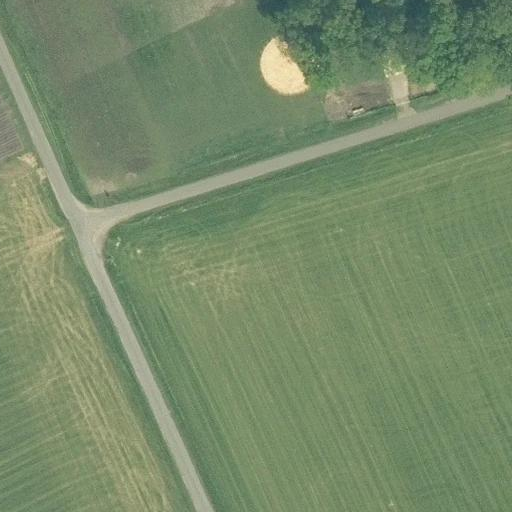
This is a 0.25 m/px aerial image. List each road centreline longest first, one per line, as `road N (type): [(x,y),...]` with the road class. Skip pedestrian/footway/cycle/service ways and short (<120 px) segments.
road 1 (unclassified): [(76,224),(511,92)]
road 2 (unclassified): [(204,511),(76,224)]
road 3 (unclassified): [(76,224),(0,45)]
